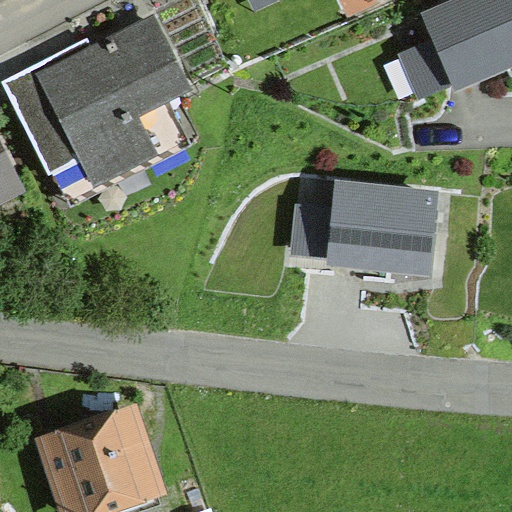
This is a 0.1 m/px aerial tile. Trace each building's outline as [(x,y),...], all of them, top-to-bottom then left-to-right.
[(511,54),(511,0),(474,0),(430,20),(457,79),(511,54)] [(37,78),(43,88),(11,103),(38,156),(69,141),(89,181),(167,142),(170,126),(162,110),(157,113),(152,102),(178,88),(145,23),(37,78)] [(0,188),(8,185),(0,168),(0,188)] [(435,194),(341,186),(335,262),(429,269),(435,194)] [(46,459),(63,511),(82,511),(148,490),(123,415),(53,439),(58,455),(46,459)]
